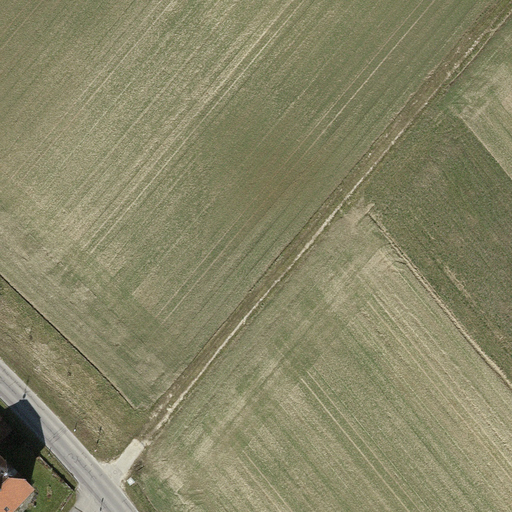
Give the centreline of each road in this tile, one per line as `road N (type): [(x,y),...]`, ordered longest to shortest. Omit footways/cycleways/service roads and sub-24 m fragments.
road 1 (track): [(510,0),(90,511)]
road 2 (tertiary): [(0,370),(128,511)]
